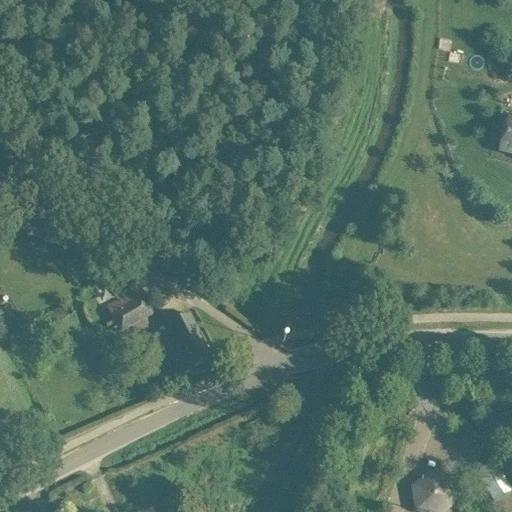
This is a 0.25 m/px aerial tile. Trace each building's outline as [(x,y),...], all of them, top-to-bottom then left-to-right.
[(511,0),(499,0),(493,7),(511,25),(511,0)] [(504,136),(500,151),(511,154),(511,120),(509,119),(507,124),(504,123),(501,135),(504,136)] [(137,290),(106,308),(120,332),(151,314),(137,290)] [(64,305),(44,315),(54,336),(63,332),(78,325),(76,321),(68,306),(67,304),(64,305)] [(170,323),(159,328),(171,351),(168,352),(180,376),(211,361),(188,314),(170,323)] [(428,471),(409,487),(413,511),(448,511),(457,505),(452,479),(428,471)]
